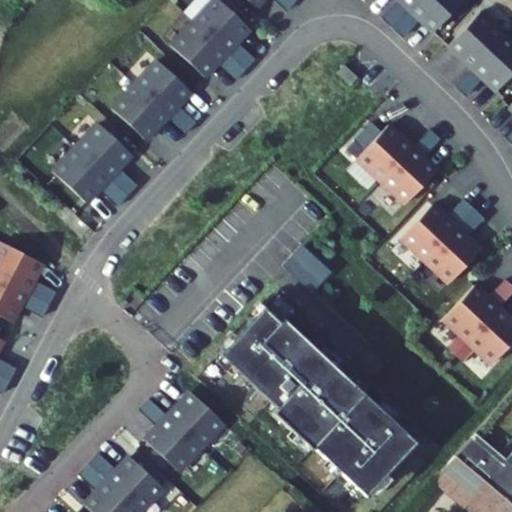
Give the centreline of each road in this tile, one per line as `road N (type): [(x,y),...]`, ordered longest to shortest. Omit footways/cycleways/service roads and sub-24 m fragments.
road 1 (residential): [(341,28),(299,42),(102,257),(81,291)]
road 2 (residential): [(22,511),(144,377),(142,350),(81,291)]
road 3 (residential): [(511,204),(451,113),(371,40),(341,28)]
road 4 (residential): [(81,291),(0,449)]
